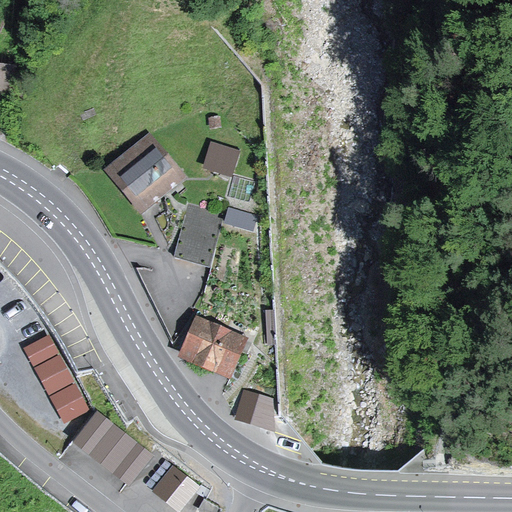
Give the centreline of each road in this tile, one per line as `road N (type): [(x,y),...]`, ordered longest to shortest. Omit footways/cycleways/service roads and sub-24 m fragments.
road 1 (secondary): [(255,475),(185,417),(70,231),(0,173)]
road 2 (secondary): [(511,497),(328,493),(255,475)]
road 3 (unknown): [(0,241),(65,263),(126,247),(197,273)]
road 4 (residential): [(0,419),(109,511)]
